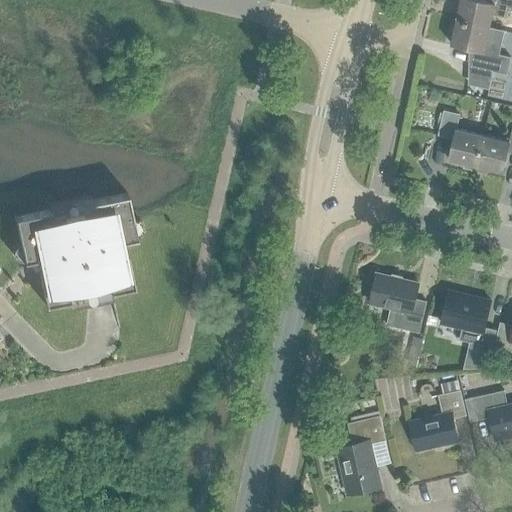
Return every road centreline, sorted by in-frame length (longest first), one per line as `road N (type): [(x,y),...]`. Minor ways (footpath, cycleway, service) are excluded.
road 1 (tertiary): [(247,511),(314,192)]
road 2 (residential): [(511,238),(314,192)]
road 3 (tertiary): [(353,34),(319,112),(310,153),(314,192)]
road 4 (tertiary): [(314,192),(332,159),(353,34)]
road 5 (residential): [(353,34),(209,0)]
